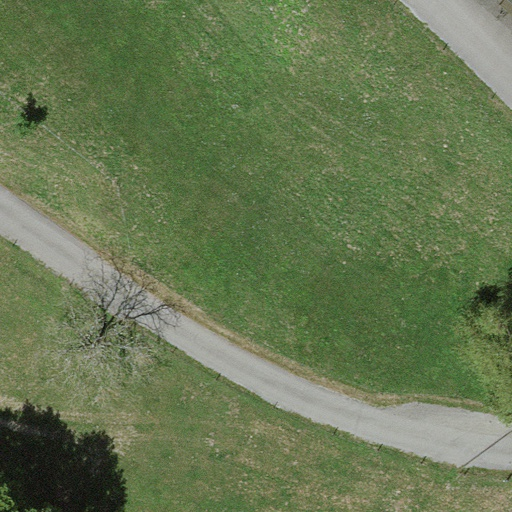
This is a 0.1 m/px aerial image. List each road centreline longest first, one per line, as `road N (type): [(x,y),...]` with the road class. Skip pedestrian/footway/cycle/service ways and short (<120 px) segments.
road 1 (track): [(0,208),(305,400),(444,454),(511,461)]
road 2 (track): [(511,92),(421,0)]
